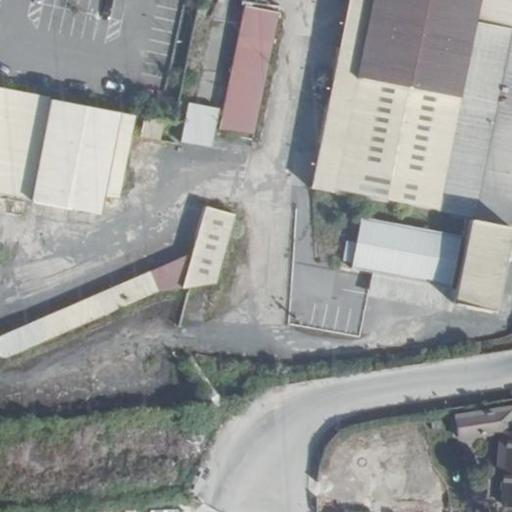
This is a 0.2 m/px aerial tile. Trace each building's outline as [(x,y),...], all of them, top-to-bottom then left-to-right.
[(486,316),(511,187),(511,0),(343,0),(309,192),(458,221),(445,305),(486,316)] [(265,76),(279,9),(248,2),(234,69),(265,76)] [(0,202),(21,206),(45,104),(0,94),(0,202)] [(52,100),(32,200),(102,215),(106,196),(122,114),(52,100)] [(219,109),(189,103),(181,142),(211,148),(219,109)] [(136,117),(122,114),(106,196),(120,198),(136,117)] [(442,293),(451,241),(355,220),(346,272),(442,293)] [(511,427),(506,429),(501,405),(435,419),(440,446),(484,436),(489,459),(495,458),(502,488),(509,488),(511,502),(511,427)]
